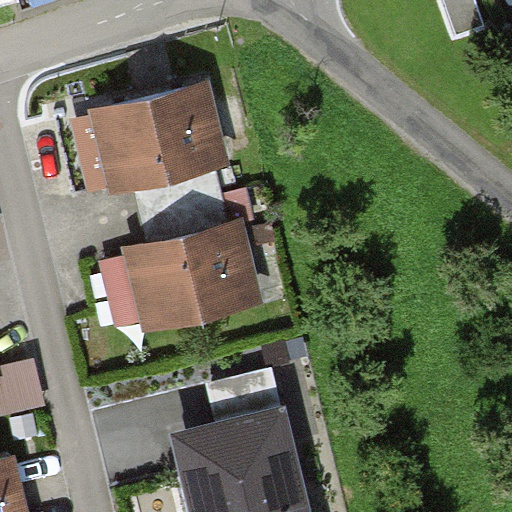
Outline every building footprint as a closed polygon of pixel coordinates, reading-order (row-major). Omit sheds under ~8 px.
[(451,0),(458,34),(488,27),(482,0),(451,0)] [(242,166),(224,85),(88,115),(106,199),(148,190),(160,246),(119,256),(136,336),(273,306),(254,223),(237,226),(225,170),(242,166)] [(0,411),(2,421),(50,410),(40,366),(5,374),(0,354),(0,411)] [(212,379),(223,423),(181,433),(201,511),(310,511),(272,364),(212,379)] [(0,511),(40,511),(28,459),(0,465),(0,511)]
